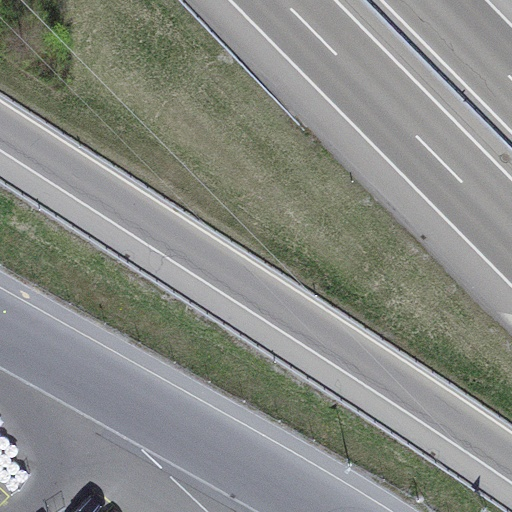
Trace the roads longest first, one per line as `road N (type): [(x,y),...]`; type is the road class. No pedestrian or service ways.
road 1 (motorway): [(0,130),(511,463)]
road 2 (unclassified): [(0,393),(59,386),(121,394),(320,511)]
road 3 (motorway): [(280,0),(511,234)]
